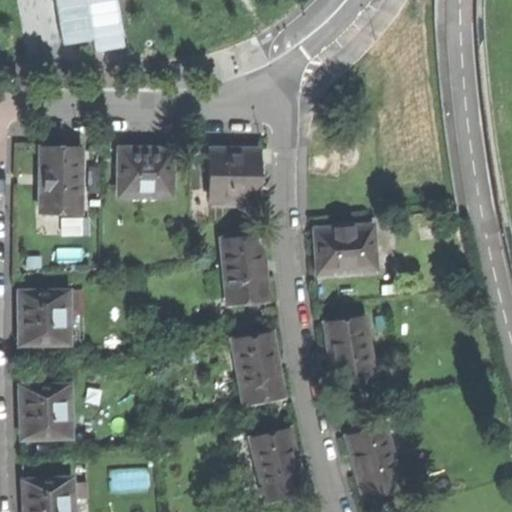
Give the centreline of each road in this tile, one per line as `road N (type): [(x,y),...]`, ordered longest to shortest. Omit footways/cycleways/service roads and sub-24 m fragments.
road 1 (residential): [(344,511),(292,258),(281,75)]
road 2 (residential): [(0,109),(205,105),(281,75)]
